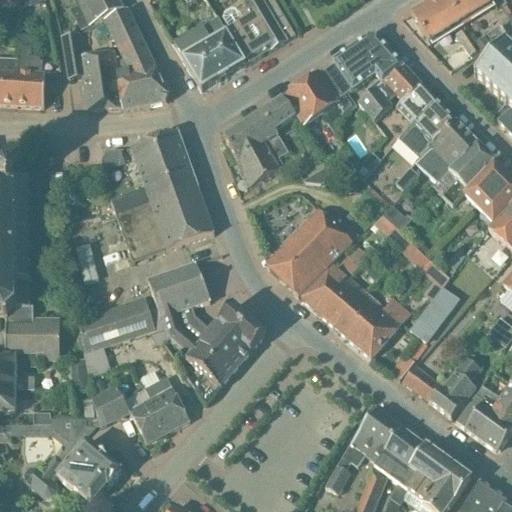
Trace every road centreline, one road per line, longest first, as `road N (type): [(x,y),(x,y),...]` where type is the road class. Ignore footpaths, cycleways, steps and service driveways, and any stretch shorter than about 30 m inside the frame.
road 1 (unclassified): [(502,484),(298,328)]
road 2 (unclassified): [(138,511),(298,328)]
road 3 (unclassified): [(298,328),(247,271),(198,127)]
road 4 (residential): [(369,9),(511,164)]
road 5 (residential): [(198,127),(369,9)]
road 6 (unclassified): [(0,130),(155,123),(189,111)]
road 7 (unclassified): [(189,111),(130,0)]
